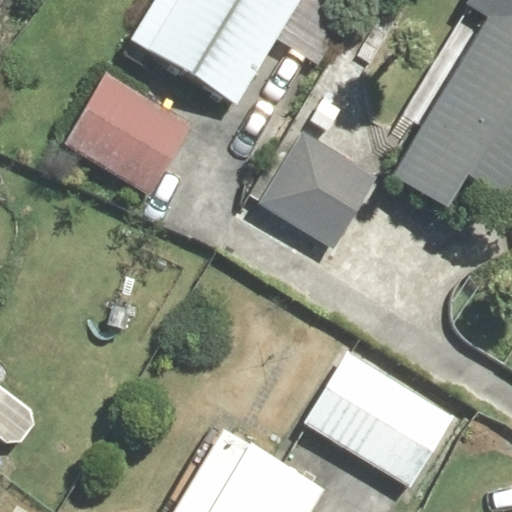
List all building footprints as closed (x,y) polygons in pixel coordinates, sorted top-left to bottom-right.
[(223,114),(291,0),(143,0),(114,50),(223,114)] [(489,211),(511,171),(511,0),(455,0),(449,12),(471,25),(370,193),(423,225),(447,186),(489,211)] [(199,126),(116,73),(72,142),(154,195),(199,126)] [(464,423),(356,356),(313,424),(421,492),(464,423)] [(296,511),(304,499),(207,438),(160,511),(296,511)] [(0,485),(16,465),(0,452),(0,485)]
